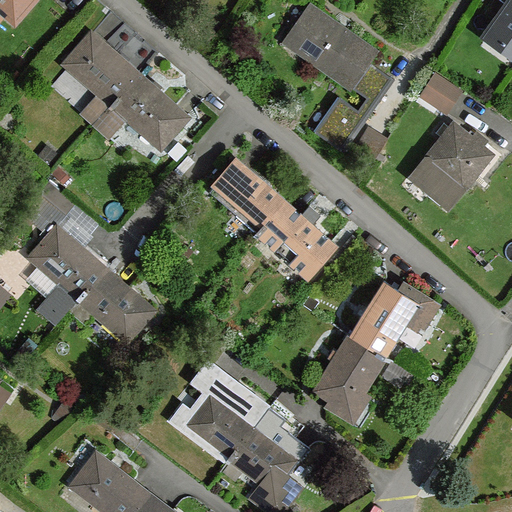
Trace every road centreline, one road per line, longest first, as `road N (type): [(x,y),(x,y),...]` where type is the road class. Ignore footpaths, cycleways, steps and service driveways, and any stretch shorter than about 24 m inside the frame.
road 1 (residential): [(123,0),(484,316),(492,348)]
road 2 (residential): [(394,511),(492,348)]
